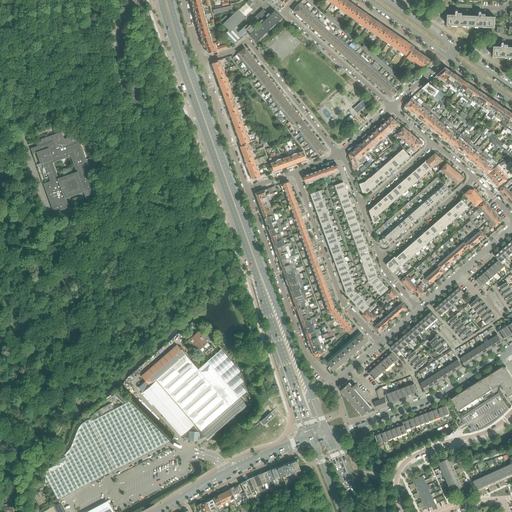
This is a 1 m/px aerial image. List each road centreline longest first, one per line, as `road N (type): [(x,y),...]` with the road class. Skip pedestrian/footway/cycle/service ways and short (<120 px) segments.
road 1 (secondary): [(160,0),(313,437)]
road 2 (secondary): [(317,405),(169,0)]
road 3 (residential): [(334,384),(308,357),(247,188)]
road 4 (tertiary): [(329,434),(450,388),(507,351)]
road 5 (residential): [(379,344),(341,300),(295,172)]
road 6 (secondary): [(158,511),(313,437)]
road 7 (residential): [(403,511),(397,479),(406,464),(511,414)]
road 8 (residential): [(391,107),(285,13),(295,0)]
road 9 (residential): [(339,154),(247,41)]
road 10 (residential): [(247,188),(202,60)]
road 11 (residential): [(379,258),(475,178)]
road 12 (residential): [(419,310),(511,228)]
